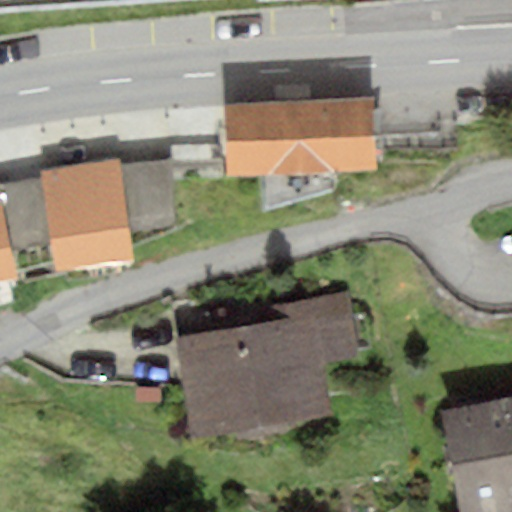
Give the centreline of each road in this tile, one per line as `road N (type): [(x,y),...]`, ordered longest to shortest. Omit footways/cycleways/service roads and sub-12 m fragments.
road 1 (residential): [(511,186),(151,281),(0,348)]
road 2 (tertiary): [(0,100),(93,83),(511,59)]
